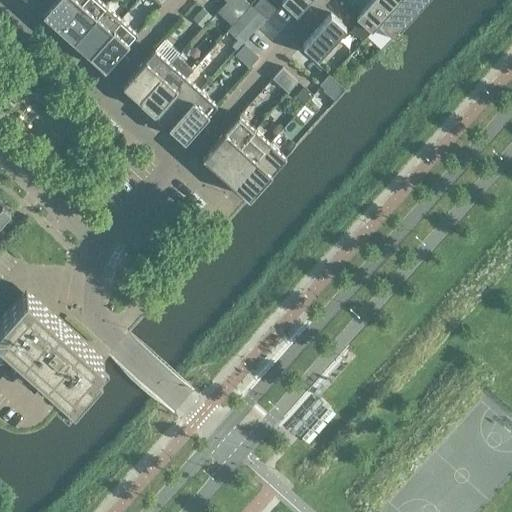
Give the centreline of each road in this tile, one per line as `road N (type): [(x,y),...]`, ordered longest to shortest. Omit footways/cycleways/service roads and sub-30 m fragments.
road 1 (tertiary): [(511,107),(224,429)]
road 2 (tertiary): [(241,452),(511,152)]
road 3 (residential): [(224,429),(95,314),(98,247)]
road 4 (residential): [(175,163),(325,0)]
road 5 (residential): [(98,247),(0,160)]
road 6 (residential): [(100,96),(186,0)]
road 7 (residential): [(100,96),(44,74),(16,21)]
